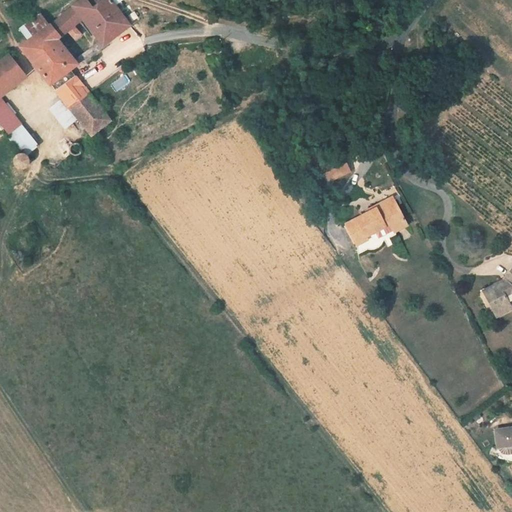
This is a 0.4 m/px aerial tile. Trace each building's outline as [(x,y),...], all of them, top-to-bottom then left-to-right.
[(81,0),(60,17),(50,25),(60,37),(83,19),(103,46),(130,25),(110,0),(101,0),(101,1),(100,0),(89,0),(88,1),(86,0),(81,0)] [(19,30),(28,41),(49,26),(40,14),(19,30)] [(28,41),(20,47),(50,85),(70,71),(77,65),(57,39),(60,37),(50,25),(49,26),(28,41)] [(217,39),(205,40),(214,68),(224,65),(217,39)] [(0,97),(26,76),(9,55),(0,61),(0,97)] [(70,71),(50,85),(62,100),(69,109),(89,94),(70,71)] [(89,94),(69,109),(77,119),(91,136),(111,121),(89,94)] [(0,97),(0,125),(23,154),(25,155),(26,156),(39,146),(0,97)] [(69,109),(62,100),(50,109),(66,128),(77,119),(69,109)] [(81,152),(82,151),(82,150),(81,147),(81,145),(79,144),(77,143),(74,143),(72,145),(71,146),(70,148),(70,150),(71,152),(72,153),(74,154),(75,155),(78,154),(80,154),(81,152)] [(13,160),(13,163),(14,163),(14,165),(16,167),(19,169),(21,169),(24,168),(27,166),(28,163),(28,161),(28,158),(26,156),(25,155),(23,154),(21,154),(18,154),(15,157),(13,160)] [(321,166),(329,181),(349,172),(341,156),(321,166)] [(308,174),(287,183),(289,189),(310,179),(308,174)] [(346,225),(357,246),(367,240),(366,237),(375,232),(379,239),(394,231),(394,232),(407,225),(392,198),(370,210),(371,212),(346,225)] [(506,281),(484,292),(492,309),(507,301),(504,296),(511,292),(511,269),(504,278),(506,281)] [(507,301),(492,309),(497,317),(511,309),(507,301)] [(511,428),(495,431),(497,447),(499,447),(500,450),(502,454),(508,455),(511,454),(511,428)]
